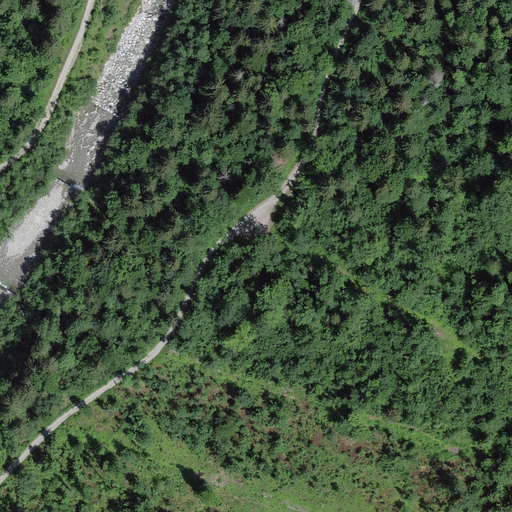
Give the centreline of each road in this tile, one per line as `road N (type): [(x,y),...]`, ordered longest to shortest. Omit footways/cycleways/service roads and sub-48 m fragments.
road 1 (track): [(356,0),(311,149),(291,187),(220,239),(154,351),(42,433),(0,482)]
road 2 (track): [(90,0),(31,143),(0,170)]
